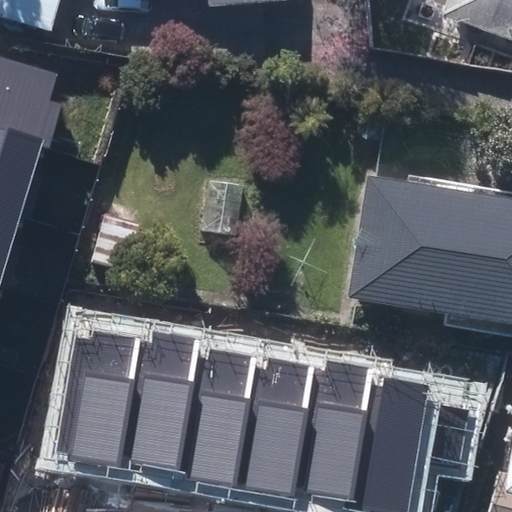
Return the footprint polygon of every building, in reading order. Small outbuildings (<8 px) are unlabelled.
[(0,0),(0,24),(47,37),(56,0),(0,0)] [(202,0),(203,14),(273,10),(272,0),(202,0)] [(511,0),(445,0),(436,24),(511,52),(511,0)] [(0,56),(0,132),(49,147),(62,104),(48,100),(56,72),(0,56)] [(41,145),(0,133),(0,210),(20,217),(41,145)] [(511,211),(362,187),(341,307),(511,335),(511,211)] [(20,217),(0,210),(0,282),(1,283),(20,217)] [(84,327),(62,458),(125,468),(146,337),(84,327)] [(146,337),(125,468),(183,478),(205,346),(146,336),(146,337)] [(264,356),(205,346),(183,478),(242,487),(264,356)] [(264,356),(242,487),(296,496),(317,365),(264,356)] [(378,374),(317,365),(296,496),(356,507),(378,375),(378,374)] [(378,375),(356,507),(388,511),(408,511),(429,383),(378,375)] [(511,511),(511,483),(498,479),(488,511),(511,511)]
